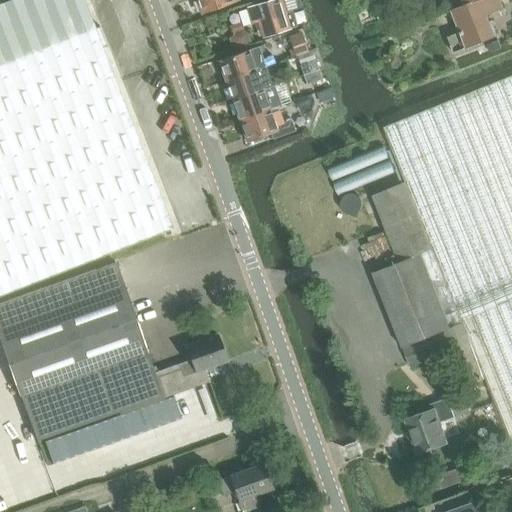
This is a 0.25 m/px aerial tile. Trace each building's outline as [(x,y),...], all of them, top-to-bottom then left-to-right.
[(100,26),(96,28),(84,0),(7,0),(0,3),(0,294),(173,227),(103,48),(108,46),(100,26)] [(196,0),(202,14),(239,1),(239,0),(196,0)] [(291,11),(287,13),(282,0),(275,0),(248,9),(252,24),(258,22),(263,37),(296,26),(291,11)] [(482,0),(449,0),(454,11),(482,0)] [(489,16),(505,10),(500,0),(482,0),(454,11),(462,31),(449,37),(456,54),(498,38),(489,16)] [(233,38),(230,39),(234,49),(241,47),(247,44),(250,38),(248,32),(242,29),(236,32),(233,38)] [(302,33),(289,37),(295,56),(308,51),(302,33)] [(500,48),(501,47),(499,40),(487,45),(490,51),(500,48)] [(218,60),(226,81),(266,67),(273,64),(271,56),(263,58),(259,46),(218,60)] [(312,51),(298,56),(301,65),(315,59),(312,51)] [(307,85),(322,79),(315,60),(300,66),(307,85)] [(232,100),(273,86),(266,67),(226,81),(232,100)] [(511,76),(432,108),(385,128),(407,182),(374,196),(400,262),(373,273),(411,367),(453,351),(467,387),(486,379),(511,443),(511,76)] [(275,85),(273,86),(232,100),(239,119),(276,106),(281,104),(275,85)] [(279,110),(278,111),(276,106),(239,119),(247,141),(271,133),(273,139),(295,131),(292,120),(284,123),(279,110)] [(21,395),(37,440),(163,396),(155,373),(124,285),(117,262),(0,303),(0,339),(20,395),(21,395)] [(187,346),(192,360),(155,373),(163,396),(163,398),(209,382),(204,369),(227,361),(218,335),(187,346)] [(464,395),(449,400),(449,398),(431,405),(433,410),(406,420),(418,454),(449,443),(441,422),(470,412),(464,395)] [(243,511),(259,506),(255,495),(272,489),(263,463),(219,479),(224,494),(235,490),(243,511)] [(492,511),(488,498),(449,511),(492,511)]
